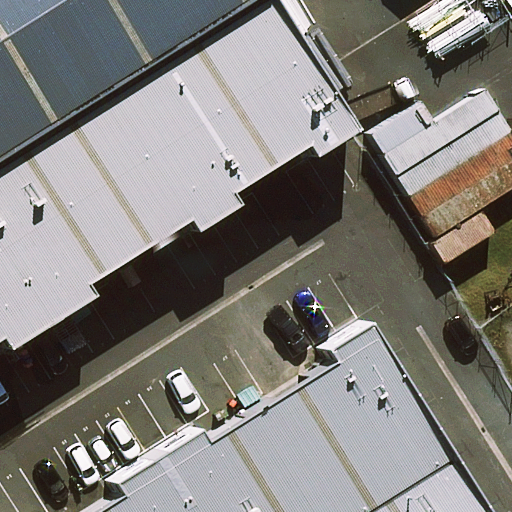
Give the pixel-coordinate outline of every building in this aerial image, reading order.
[(0,0),(0,139),(225,0),(0,0)] [(0,321),(322,122),(245,0),(225,0),(0,139),(0,321)] [(511,138),(497,114),(390,177),(425,236),(511,183),(511,138)] [(77,511),(365,511),(444,463),(362,327),(77,511)] [(476,511),(444,463),(365,511),(476,511)]
